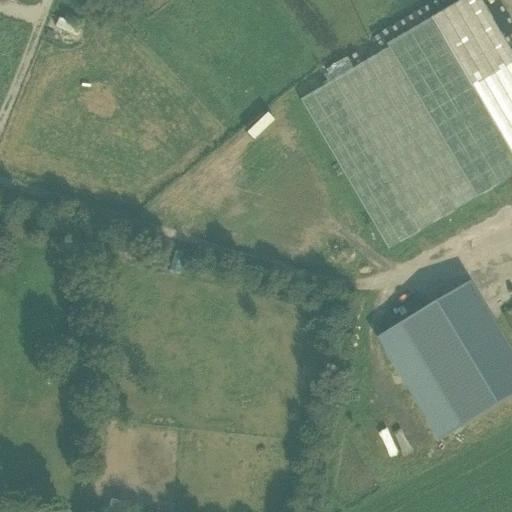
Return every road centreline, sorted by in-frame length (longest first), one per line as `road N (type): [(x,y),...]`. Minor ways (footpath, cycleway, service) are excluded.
road 1 (track): [(511,212),(367,294),(0,183)]
road 2 (track): [(52,0),(0,132)]
